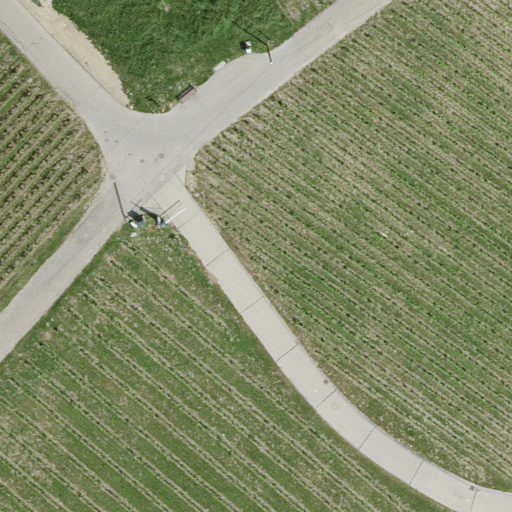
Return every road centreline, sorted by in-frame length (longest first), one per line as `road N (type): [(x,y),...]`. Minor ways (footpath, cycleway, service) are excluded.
road 1 (track): [(511,510),(456,491),(353,423),(155,167)]
road 2 (residential): [(155,167),(370,0)]
road 3 (unclassified): [(155,167),(0,346)]
road 4 (unclassified): [(155,167),(3,0)]
